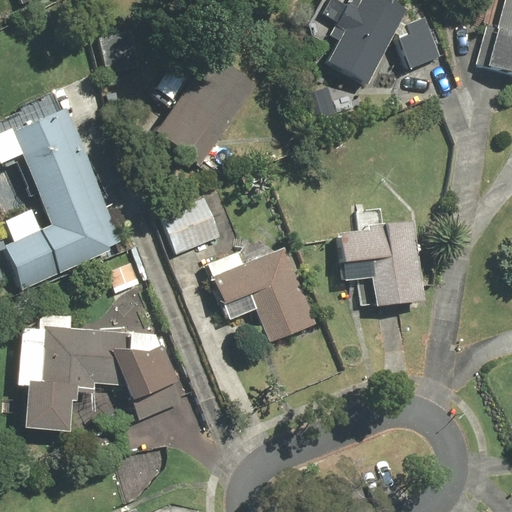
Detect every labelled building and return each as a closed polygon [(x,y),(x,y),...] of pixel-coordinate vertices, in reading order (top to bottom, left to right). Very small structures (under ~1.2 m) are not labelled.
[(328,44),(316,66),(361,88),(400,12),(376,0),(338,0),(319,40),(328,44)] [(511,0),(495,0),(488,29),(480,27),(469,68),(511,79),(511,0)] [(201,55),(144,135),(194,170),(250,90),(201,55)] [(0,136),(41,228),(0,247),(0,263),(15,295),(120,246),(55,111),(0,136)] [(215,235),(199,202),(161,220),(177,253),(215,235)] [(360,234),(331,238),(335,284),(362,281),(365,312),(415,306),(406,223),(359,228),(360,234)] [(308,326),(277,250),(202,281),(214,309),(242,298),(262,345),(308,326)] [(134,285),(125,264),(101,274),(110,295),(134,285)] [(14,371),(11,434),(59,436),(60,405),(66,406),(67,396),(86,397),(87,387),(110,388),(115,388),(130,424),(175,404),(146,341),(122,336),(35,330),(31,353),(14,371)]
